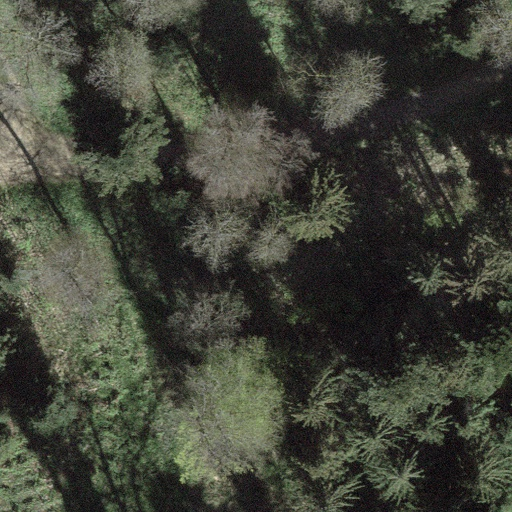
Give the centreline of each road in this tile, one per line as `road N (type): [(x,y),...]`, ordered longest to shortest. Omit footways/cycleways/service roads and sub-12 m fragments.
road 1 (track): [(511,72),(490,88),(353,134),(0,167)]
road 2 (track): [(282,511),(74,156)]
road 3 (track): [(0,29),(74,156)]
